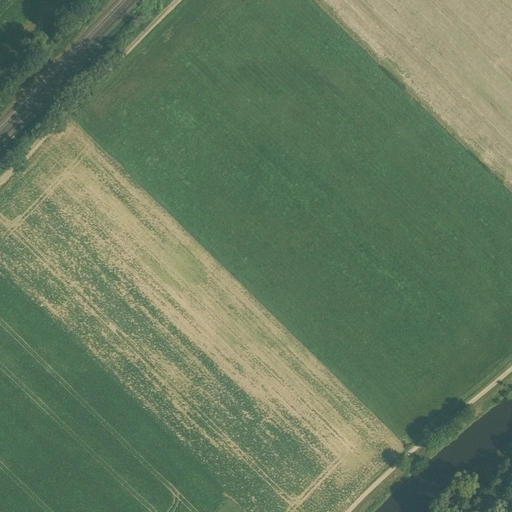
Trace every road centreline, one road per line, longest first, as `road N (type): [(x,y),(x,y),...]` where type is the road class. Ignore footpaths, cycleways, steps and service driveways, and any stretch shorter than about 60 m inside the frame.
road 1 (track): [(190,0),(0,193)]
road 2 (track): [(511,368),(346,511)]
